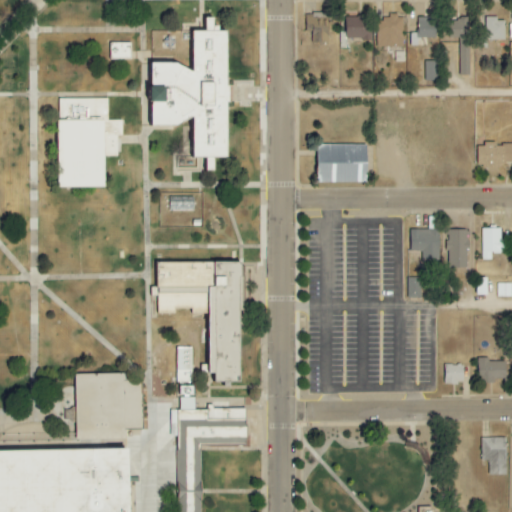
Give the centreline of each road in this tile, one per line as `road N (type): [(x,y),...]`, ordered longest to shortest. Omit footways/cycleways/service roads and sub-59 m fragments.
road 1 (tertiary): [(279,511),(278,0)]
road 2 (residential): [(511,409),(279,412)]
road 3 (residential): [(511,199),(279,199)]
